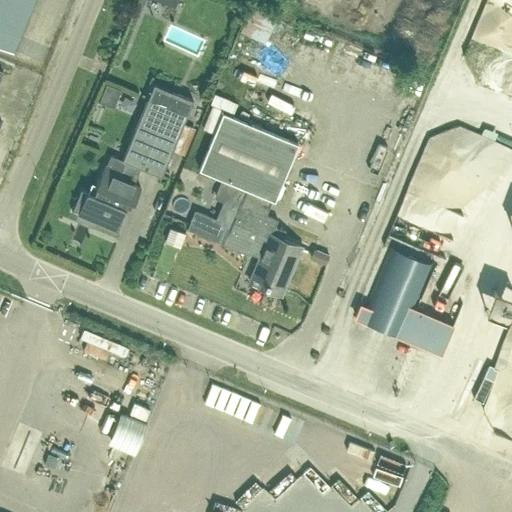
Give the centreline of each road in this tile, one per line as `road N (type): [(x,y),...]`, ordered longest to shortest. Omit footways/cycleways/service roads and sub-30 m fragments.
road 1 (unclassified): [(483,511),(501,468),(0,258)]
road 2 (unclassified): [(0,213),(86,0)]
